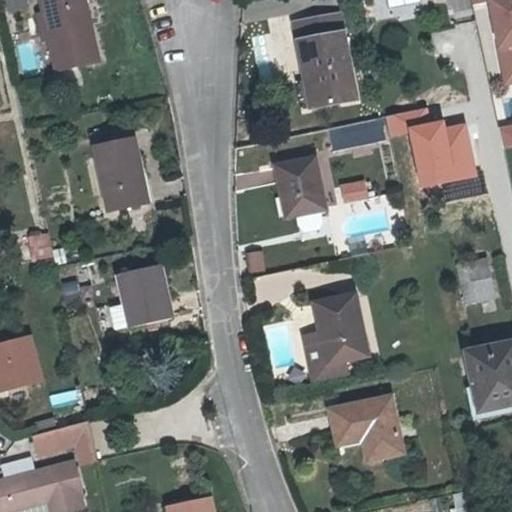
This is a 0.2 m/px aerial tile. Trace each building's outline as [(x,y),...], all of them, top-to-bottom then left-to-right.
[(3,0),(5,10),(27,5),(26,0),(3,0)] [(99,68),(85,0),(42,0),(58,76),(99,68)] [(511,87),(511,0),(504,0),(492,2),(508,88),(511,87)] [(46,19),(38,21),(43,47),(51,45),(46,19)] [(301,48),(345,39),(341,20),(297,29),(301,48)] [(358,103),(345,39),(301,48),(315,112),(358,103)] [(432,130),(428,112),(389,121),(393,138),(414,134),(426,190),(451,185),(448,169),(475,164),(467,130),(447,134),(433,137),(432,130)] [(433,137),(447,134),(445,127),(432,130),(433,137)] [(351,145),(353,151),(389,143),(385,129),(342,139),(344,147),(351,145)] [(511,151),(511,135),(502,137),(506,153),(511,151)] [(338,155),(353,151),(351,145),(344,147),(342,139),(334,141),(338,155)] [(153,208),(140,144),(100,152),(114,216),(153,208)] [(317,164),(277,173),(287,225),(300,222),(302,232),(307,237),(321,235),(323,227),(321,217),(328,215),(317,164)] [(448,169),(451,185),(478,179),(475,164),(448,169)] [(368,201),(364,187),(343,192),(347,206),(368,201)] [(33,240),(38,262),(56,258),(51,235),(33,240)] [(245,253),(248,272),(263,270),(261,251),(245,253)] [(497,304),(490,262),(461,267),(468,308),(497,304)] [(164,270),(122,279),(128,307),(133,329),(133,330),(176,321),(164,270)] [(360,300),(316,310),(323,340),(307,343),(318,389),(352,381),(349,368),(373,362),(360,300)] [(118,332),(133,329),(128,307),(113,310),(118,332)] [(34,340),(0,349),(0,377),(1,381),(4,393),(45,381),(34,340)] [(511,399),(511,349),(483,355),(491,404),(511,399)] [(334,412),(341,449),(367,444),(372,466),(406,459),(394,400),(334,412)] [(90,422),(35,437),(40,457),(78,447),(84,469),(99,465),(90,422)] [(41,471),(38,458),(7,465),(10,479),(0,481),(0,511),(25,511),(49,506),(50,511),(86,511),(83,498),(87,497),(79,463),(41,471)]
